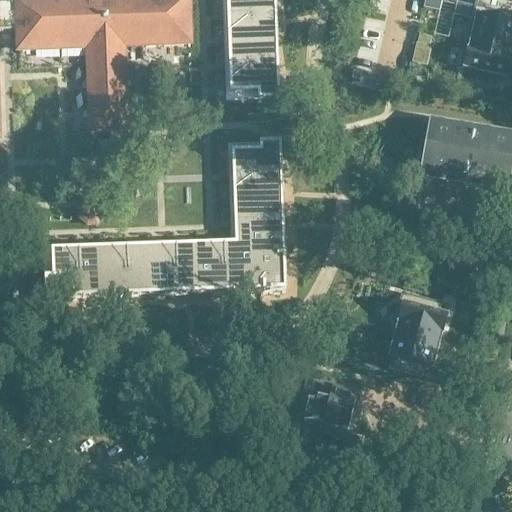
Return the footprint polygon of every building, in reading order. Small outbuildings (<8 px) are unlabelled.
[(0,0),(0,30),(17,31),(17,45),(18,53),(22,53),(87,51),(88,82),(88,88),(90,134),(111,134),(111,143),(126,143),(123,49),(190,47),(188,0),(153,0),(62,3),(62,2),(42,2),(42,4),(23,4),(23,0),(0,0)] [(280,0),(234,0),(235,19),(281,17),(280,0)] [(442,3),(428,0),(425,0),(423,10),(439,14),(442,3)] [(511,0),(479,0),(477,11),(497,15),(508,17),(510,7),(511,7),(511,0)] [(470,29),(466,46),(506,55),(511,29),(505,28),(508,17),(497,15),(477,11),(475,22),(472,21),(470,29)] [(281,17),(235,19),(236,43),(282,41),(281,17)] [(431,40),(419,37),(416,48),(429,51),(431,40)] [(282,41),(236,43),(237,67),(283,65),(282,41)] [(466,46),(459,71),(464,73),(461,84),(491,91),(494,79),(501,81),(506,55),(466,46)] [(283,65),(237,67),(238,91),(263,90),(264,98),(284,97),(283,65)] [(359,83),(361,75),(353,73),(351,81),(359,83)] [(435,135),(427,179),(501,191),(499,200),(511,201),(511,139),(508,139),(507,147),(435,135)] [(266,152),(241,153),(242,177),(287,175),(286,143),(266,144),(266,152)] [(287,175),(242,177),(243,201),(288,199),(287,175)] [(288,199),(243,201),(244,225),(257,225),(289,223),(288,199)] [(455,226),(458,207),(425,201),(421,220),(455,226)] [(85,204),(78,212),(78,223),(86,231),(97,230),(104,222),(103,211),(96,204),(85,204)] [(257,225),(244,225),(244,231),(258,230),(258,244),(259,257),(291,256),(289,223),(257,225)] [(244,244),(230,245),(232,290),(260,289),(259,257),(258,244),(258,230),(244,231),(244,244)] [(230,245),(206,246),(208,291),(232,290),(230,245)] [(206,246),(182,247),(183,292),(208,291),(206,246)] [(182,247),(158,248),(159,293),(183,292),(182,247)] [(158,248),(133,249),(135,294),(159,293),(158,248)] [(109,249),(85,250),(87,296),(111,295),(109,249)] [(133,249),(109,249),(111,295),(135,294),(133,249)] [(62,276),(53,277),(53,297),(63,297),(87,296),(85,250),(61,251),(62,276)] [(291,256),(259,257),(260,289),(292,288),(291,256)] [(431,284),(408,278),(403,293),(427,299),(431,284)] [(404,311),(397,336),(436,347),(439,339),(440,339),(444,322),(437,320),(440,309),(410,301),(407,312),(404,311)] [(345,338),(329,334),(324,357),(340,361),(345,338)] [(397,336),(389,362),(393,363),(390,374),(420,382),(423,370),(429,372),(436,347),(397,336)] [(300,396),(297,409),(305,411),(302,423),(314,426),(347,434),(357,393),(332,388),(328,403),(300,396)] [(314,426),(310,441),(322,444),(316,467),(328,470),(326,478),(339,481),(343,466),(370,472),(376,447),(345,440),(347,434),(314,426)]
